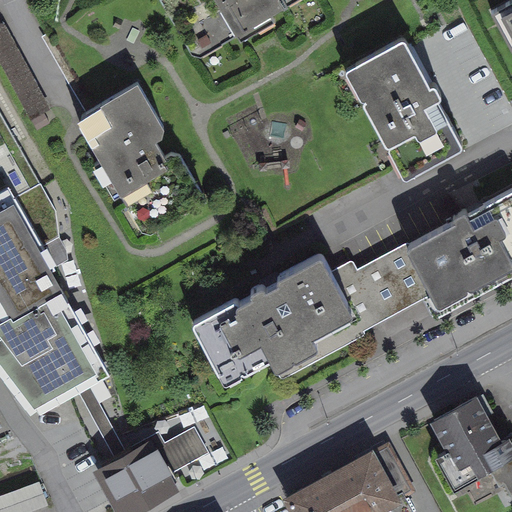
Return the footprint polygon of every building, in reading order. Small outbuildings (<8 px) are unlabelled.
[(170,0),(207,58),(306,0),(170,0)] [(511,0),(506,0),(491,9),(511,47),(511,0)] [(50,108),(4,20),(0,21),(0,63),(29,119),(50,108)] [(406,178),(465,144),(404,37),(345,70),(406,178)] [(138,90),(82,122),(145,230),(201,198),(138,90)] [(114,367),(14,186),(0,193),(0,316),(48,403),(114,367)] [(511,190),(413,243),(447,306),(511,270),(511,190)] [(332,257),(219,313),(249,370),(278,357),(287,374),(433,303),(403,244),(345,280),(332,257)] [(511,441),(485,395),(443,419),(475,475),(499,462),(511,485),(511,441)] [(162,436),(99,468),(125,511),(135,511),(187,483),(162,436)] [(382,447),(294,494),(303,511),(384,511),(410,499),(382,447)] [(0,511),(48,511),(49,511),(41,487),(0,500),(0,511)]
